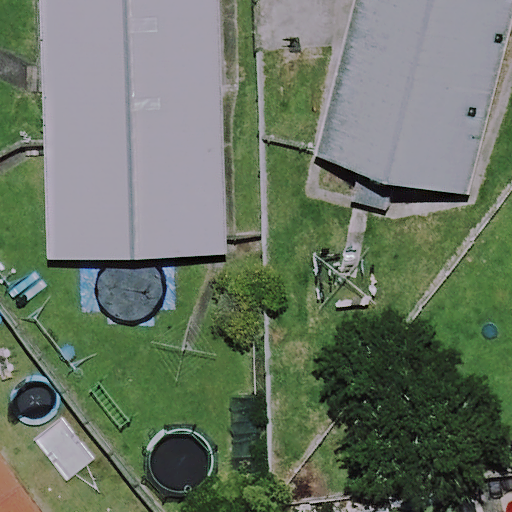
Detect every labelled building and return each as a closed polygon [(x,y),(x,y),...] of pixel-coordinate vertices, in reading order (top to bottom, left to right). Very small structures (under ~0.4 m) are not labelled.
[(222,252),(216,0),(39,0),(45,256),(222,252)] [(324,0),(257,0),(259,51),(326,49),(324,0)] [(510,0),(356,0),(321,155),(467,189),(510,0)] [(511,229),(476,234),(483,297),(511,293),(511,229)] [(0,511),(46,511),(0,448),(0,511)] [(383,511),(382,498),(261,511),(383,511)]
